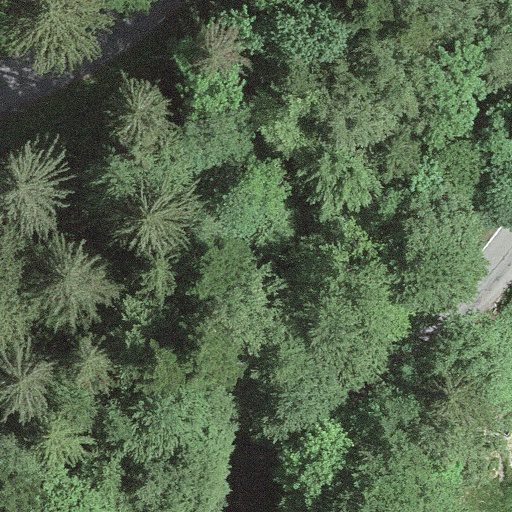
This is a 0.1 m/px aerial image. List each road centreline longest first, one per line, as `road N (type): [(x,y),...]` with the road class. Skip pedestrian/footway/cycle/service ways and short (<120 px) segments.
road 1 (unclassified): [(196,511),(421,349),(511,245)]
road 2 (unclassified): [(162,0),(108,49),(29,85),(0,89)]
